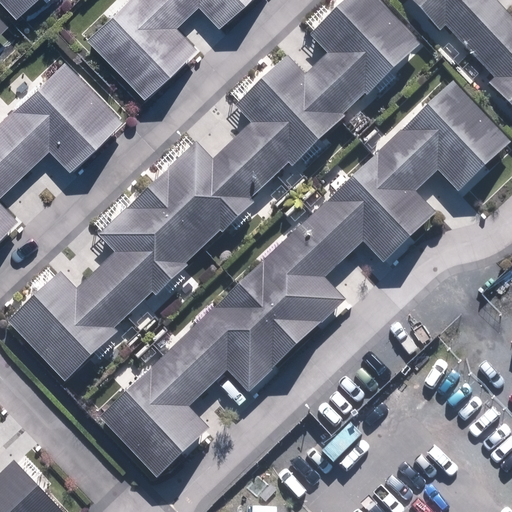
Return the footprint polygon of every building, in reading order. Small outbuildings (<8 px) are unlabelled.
[(0,0),(17,17),(35,0),(0,0)] [(8,325),(66,386),(121,334),(117,331),(155,295),(158,299),(191,268),(187,264),(220,232),(224,236),(256,206),(251,201),(288,166),(293,171),(422,49),(375,0),(350,0),(311,37),(328,54),(305,75),(289,58),(237,108),(252,124),(214,161),(198,144),(98,239),(114,255),(76,291),(60,275),(8,325)] [(176,27),(199,6),(220,27),(248,0),(127,0),(87,38),(144,98),(196,49),(176,27)] [(490,85),(511,108),(511,17),(495,0),(406,0),(440,35),(446,29),(495,81),(490,85)] [(0,34),(10,25),(0,14),(0,34)] [(0,121),(0,237),(20,219),(0,198),(0,196),(49,149),(69,170),(121,121),(64,61),(0,121)] [(453,84),(98,420),(156,481),(209,430),(189,410),(227,374),(246,394),(345,301),(325,280),(362,245),(382,266),(436,215),(417,195),(439,174),(458,194),(510,144),(453,84)] [(493,319),(480,305),(450,333),(463,347),(493,319)] [(383,390),(396,403),(425,375),(413,362),(383,390)] [(440,391),(427,378),(398,408),(412,421),(440,391)] [(391,407),(379,394),(349,423),(362,436),(391,407)] [(0,511),(64,511),(15,462),(0,476),(0,511)]
